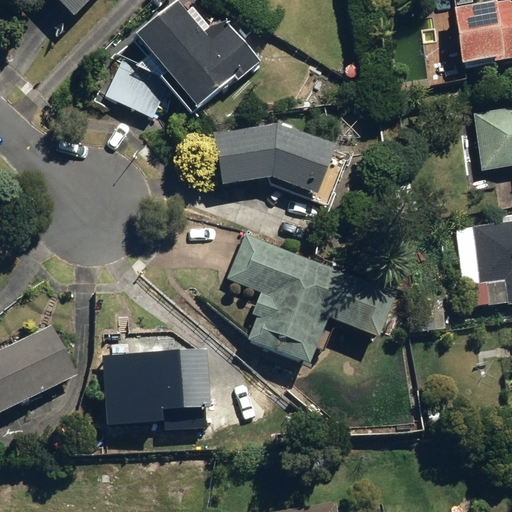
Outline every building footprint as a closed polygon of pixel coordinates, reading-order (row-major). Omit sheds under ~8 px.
[(33,0),(63,31),(94,0),(33,0)] [(173,9),(126,46),(155,82),(152,85),(182,123),(227,88),(228,90),(251,72),(220,27),(203,32),(196,40),(173,9)] [(511,9),(442,19),(449,75),(511,67),(511,9)] [(436,18),(393,21),(397,85),(426,83),(424,46),(437,45),(436,18)] [(511,113),(468,119),(476,178),(511,173),(511,113)] [(210,194),(261,187),(304,206),(326,157),(268,131),(204,141),(210,194)] [(511,227),(468,232),(473,290),(497,287),(500,312),(511,310),(511,227)] [(388,301),(240,238),(219,285),(255,300),(245,322),(249,324),(238,350),(297,375),(317,327),(367,349),(388,301)] [(445,296),(405,296),(405,338),(445,338),(445,296)] [(0,418),(72,383),(47,333),(0,356),(0,418)] [(150,359),(94,361),(96,425),(101,425),(101,431),(127,430),(126,423),(159,422),(159,440),(202,438),(199,349),(149,351),(150,359)]
